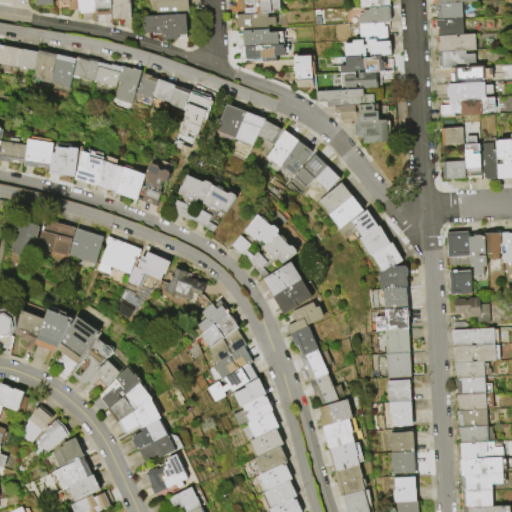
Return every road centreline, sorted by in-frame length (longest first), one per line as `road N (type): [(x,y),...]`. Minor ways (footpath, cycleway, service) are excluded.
road 1 (residential): [(410,0),(444,511)]
road 2 (residential): [(267,338),(247,284),(207,247),(116,208),(0,177)]
road 3 (residential): [(0,191),(64,206),(200,259),(228,282),(267,338)]
road 4 (residential): [(298,109),(280,93),(144,43),(0,15)]
road 5 (residential): [(0,28),(140,56),(298,109)]
road 6 (residential): [(511,204),(394,207),(333,135),(298,109)]
road 7 (residential): [(0,367),(43,383),(80,411),(136,511)]
road 8 (residential): [(330,511),(299,401),(285,384)]
road 9 (residential): [(285,384),(315,511)]
